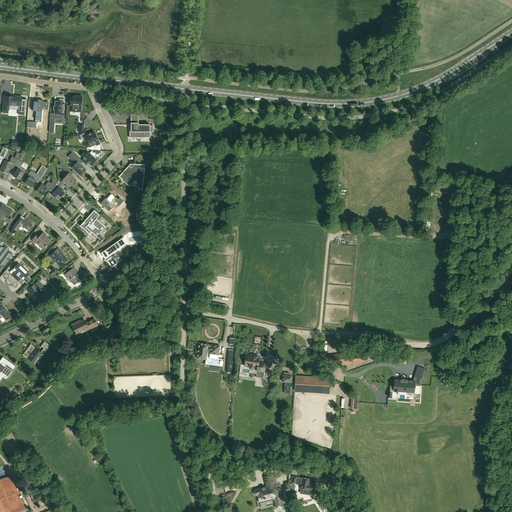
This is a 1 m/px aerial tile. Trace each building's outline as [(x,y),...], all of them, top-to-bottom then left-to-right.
[(24,115),(26,100),(22,99),(22,97),(15,96),(15,98),(12,98),(13,97),(4,96),(2,113),(8,114),(9,105),(19,106),(18,115),(24,115)] [(81,112),(82,96),(71,96),(70,110),(70,111),(81,112)] [(27,122),(27,128),(36,129),(36,124),(38,122),(41,122),(41,121),(43,106),(47,106),(48,103),(43,102),(43,101),(34,100),(34,99),(33,99),(32,110),(36,111),(35,120),(35,122),(27,122)] [(51,117),(49,133),(54,133),(55,118),(57,118),(57,115),(63,115),(64,103),(62,103),(62,102),(60,102),(60,101),(56,101),(56,102),(55,101),(55,106),(54,106),(54,110),(55,110),(54,114),(54,117),(51,117)] [(153,132),(153,126),(150,126),(150,124),(145,124),(138,124),(138,123),(132,123),(132,127),(130,127),(130,134),(135,134),(135,132),(144,132),(144,137),(149,137),(149,138),(150,138),(150,132),(153,132)] [(100,143),(94,132),(85,136),(88,142),(84,143),(87,149),(92,150),(94,150),(94,146),(94,145),(95,144),(96,145),(100,143)] [(0,165),(1,166),(6,155),(8,150),(3,149),(1,153),(0,155),(0,165)] [(95,154),(98,157),(102,152),(101,152),(101,150),(94,150),(92,150),(92,152),(92,151),(90,154),(88,152),(83,158),(90,165),(96,159),(93,157),(95,154)] [(72,152),(70,154),(78,161),(77,163),(72,168),(80,176),(86,170),(80,164),(82,161),(75,155),(73,153),(73,152),(72,152)] [(7,174),(12,165),(15,166),(18,160),(12,157),(10,161),(11,162),(10,164),(5,161),(1,170),(7,174)] [(20,180),(24,173),(21,171),(23,169),(21,167),(23,163),(18,160),(15,166),(18,168),(13,176),(20,180)] [(63,180),(70,187),(76,180),(69,174),(71,172),(61,162),(59,165),(69,174),(63,180)] [(120,176),(129,185),(132,182),(133,182),(134,182),(133,181),(134,180),(138,180),(137,186),(141,189),(142,189),(145,169),(144,169),(144,165),(131,164),(120,176)] [(30,176),(25,183),(31,187),(35,181),(38,183),(43,175),(45,172),(40,169),(38,172),(36,175),(31,171),(28,175),(30,176)] [(42,184),(37,191),(43,195),(47,189),(50,191),(51,190),(53,187),(56,182),(53,180),(51,184),(48,182),(45,186),(42,184)] [(53,187),(51,190),(54,193),(52,195),(58,200),(65,193),(59,188),(63,184),(58,180),(56,182),(53,187)] [(106,198),(100,204),(109,212),(113,208),(112,207),(114,205),(117,208),(119,206),(119,207),(124,201),(120,198),(118,200),(115,197),(115,198),(112,195),(107,199),(106,198)] [(2,216),(7,219),(12,211),(7,208),(7,207),(3,204),(0,208),(0,216),(1,218),(2,216)] [(100,240),(112,226),(100,215),(96,220),(96,219),(91,215),(88,219),(87,218),(80,226),(89,235),(91,232),(94,235),(100,240),(100,239),(100,240)] [(12,228),(16,231),(20,225),(28,231),(33,225),(21,216),(12,228)] [(37,242),(44,248),(50,241),(45,236),(46,236),(43,233),(40,236),(38,234),(32,241),(35,244),(37,242)] [(118,262),(113,256),(114,256),(114,255),(113,256),(112,254),(124,246),(126,244),(124,242),(122,239),(102,253),(105,258),(105,259),(106,258),(107,260),(107,261),(112,267),(118,262)] [(11,255),(7,252),(9,248),(5,245),(3,248),(0,245),(0,265),(2,267),(11,255)] [(50,256),(60,267),(67,260),(62,254),(63,254),(58,248),(50,256)] [(10,272),(12,275),(18,281),(21,278),(23,280),(29,274),(27,272),(28,271),(23,267),(23,268),(18,263),(10,272)] [(74,267),(71,269),(69,267),(64,271),(62,273),(64,275),(69,281),(70,280),(74,285),(83,278),(74,267)] [(32,294),(34,296),(33,297),(39,306),(43,303),(41,300),(49,294),(39,281),(27,291),(31,295),(32,294)] [(11,312),(9,313),(7,310),(6,311),(1,305),(0,305),(0,316),(1,315),(6,321),(9,318),(10,320),(13,317),(13,315),(11,312)] [(72,325),(76,334),(77,334),(77,333),(84,329),(85,331),(98,325),(95,319),(86,323),(85,320),(77,323),(77,322),(72,325)] [(23,355),(33,363),(39,356),(41,358),(50,346),(44,342),(41,346),(44,349),(41,353),(31,345),(23,355)] [(206,359),(207,351),(208,344),(199,343),(198,350),(197,350),(196,353),(198,353),(197,358),(206,359)] [(219,346),(208,344),(207,351),(218,353),(219,346)] [(368,347),(343,356),(343,353),(328,356),(330,366),(341,364),(341,361),(345,360),(345,361),(347,360),(349,364),(353,362),(354,364),(368,359),(366,353),(370,352),(368,347)] [(245,363),(245,365),(240,364),(239,374),(243,374),(243,372),(257,374),(257,370),(264,371),(265,364),(258,363),(259,358),(258,358),(258,357),(257,357),(257,356),(256,356),(256,355),(255,355),(254,356),(253,356),(253,357),(246,356),(245,360),(244,360),(244,363),(245,363)] [(8,361),(6,364),(10,367),(13,369),(16,366),(8,361)] [(0,380),(3,377),(0,374),(2,372),(8,377),(12,371),(5,366),(6,364),(5,366),(2,363),(1,365),(0,363),(0,380)] [(373,367),(371,373),(382,377),(385,371),(380,369),(381,367),(374,364),(373,367)] [(283,375),(282,382),(285,382),(284,393),(290,394),(291,382),(291,376),(291,375),(290,375),(290,373),(284,373),(284,374),(283,374),(283,375)] [(387,383),(389,377),(369,374),(368,379),(375,381),(374,383),(381,384),(381,382),(387,383)] [(394,380),(394,386),(390,386),(389,398),(396,398),(405,399),(405,396),(416,397),(417,386),(420,386),(421,381),(422,378),(421,379),(414,377),(415,375),(413,381),(407,381),(407,380),(405,380),(405,381),(402,380),(402,379),(400,379),(400,380),(394,379),(394,380)] [(330,378),(296,376),(295,391),(329,393),(330,378)] [(6,466),(0,467),(0,474),(8,472),(6,466)] [(274,475),(265,477),(266,485),(268,484),(268,486),(256,489),(255,490),(254,491),(254,492),(254,493),(255,494),(256,495),(257,495),(258,495),(259,502),(274,499),(275,502),(280,501),(279,494),(277,494),(274,483),(276,482),(274,475)] [(302,478),(297,478),(297,477),(293,477),(292,483),(301,484),(300,489),(312,491),(313,485),(309,485),(310,479),(302,478)] [(325,495),(321,489),(315,493),(319,498),(325,495)] [(59,501),(54,495),(50,499),(55,505),(59,501)]
